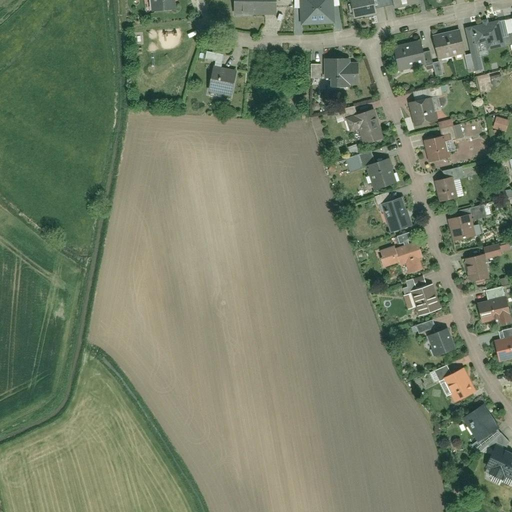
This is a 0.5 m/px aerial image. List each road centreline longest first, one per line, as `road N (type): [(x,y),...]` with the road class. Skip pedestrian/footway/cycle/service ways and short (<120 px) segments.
road 1 (residential): [(365,34),(384,66),(473,342),(511,404)]
road 2 (residential): [(205,0),(230,37),(365,34)]
road 3 (residential): [(365,34),(496,0)]
